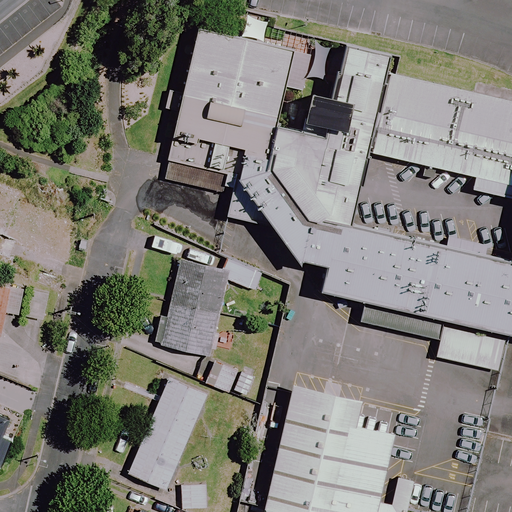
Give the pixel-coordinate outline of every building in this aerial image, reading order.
[(268,226),(300,263),(323,269),(318,291),(511,333),(511,100),(384,72),(388,55),(346,46),(334,98),(302,91),(314,38),(273,29),(269,46),(193,29),(160,176),(230,194),(225,217),(268,226)] [(21,193),(0,184),(0,259),(10,264),(20,239),(4,233),(21,193)] [(178,261),(159,345),(208,356),(225,280),(254,291),(262,271),(223,256),(218,270),(178,261)] [(61,279),(39,271),(35,283),(56,291),(61,279)] [(0,332),(4,313),(18,316),(23,290),(0,285),(0,332)] [(48,295),(33,292),(28,318),(43,321),(48,295)] [(508,339),(438,322),(431,354),(500,370),(508,339)] [(376,352),(319,339),(310,379),(367,392),(376,352)] [(45,364),(20,354),(15,367),(10,380),(35,390),(45,364)] [(264,367),(244,360),(233,392),(252,399),(264,367)] [(237,370),(213,361),(204,384),(228,393),(237,370)] [(207,394),(169,378),(127,474),(165,490),(207,394)] [(291,378),(261,508),(280,511),(406,511),(415,477),(386,471),(395,431),(352,421),(358,393),(291,378)] [(205,485),(180,485),(181,510),(205,510),(205,485)]
